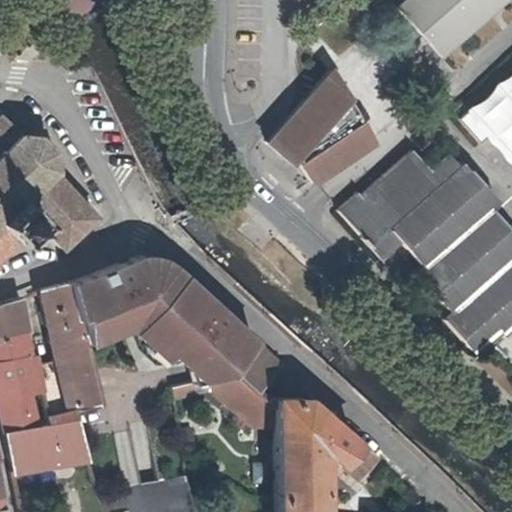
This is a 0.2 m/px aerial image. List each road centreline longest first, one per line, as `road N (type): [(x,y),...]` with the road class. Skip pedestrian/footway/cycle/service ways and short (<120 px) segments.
road 1 (secondary): [(202,0),(206,120),(227,158),(511,432)]
road 2 (residential): [(458,511),(174,250),(125,228)]
road 3 (residential): [(125,228),(48,88),(0,73)]
road 4 (residential): [(0,287),(112,244),(125,228)]
